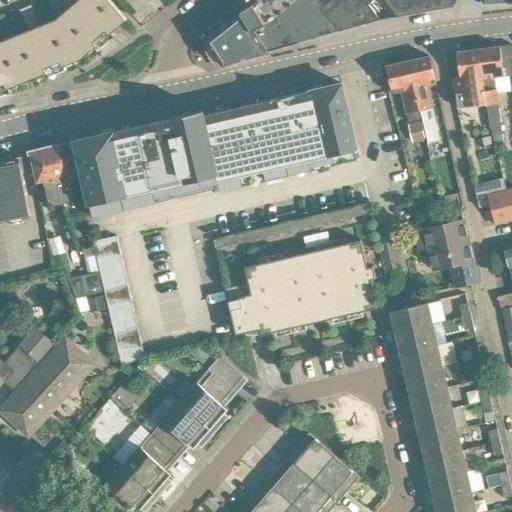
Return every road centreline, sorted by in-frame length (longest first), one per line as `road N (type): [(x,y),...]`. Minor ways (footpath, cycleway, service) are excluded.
road 1 (residential): [(388,511),(402,485),(382,392),(354,382),(286,395),(177,511)]
road 2 (residential): [(511,386),(434,34)]
road 3 (tertiary): [(178,89),(434,34)]
road 4 (tertiary): [(0,130),(178,89)]
